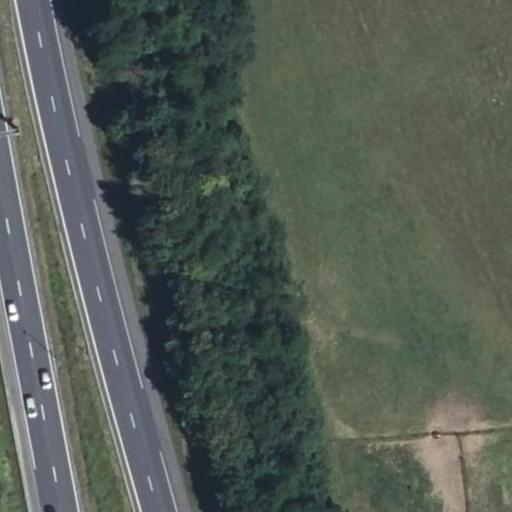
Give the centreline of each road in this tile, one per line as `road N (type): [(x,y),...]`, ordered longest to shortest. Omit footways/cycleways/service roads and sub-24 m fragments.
road 1 (trunk): [(164,511),(37,0)]
road 2 (trunk): [(0,172),(64,511)]
